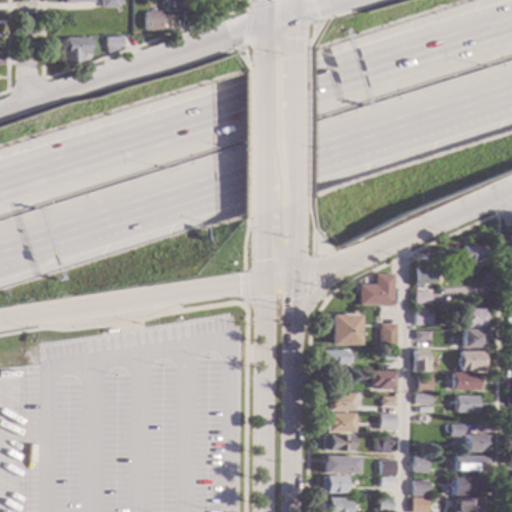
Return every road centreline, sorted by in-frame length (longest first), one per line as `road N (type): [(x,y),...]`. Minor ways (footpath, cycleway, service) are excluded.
road 1 (motorway): [(0,256),(511,94)]
road 2 (motorway): [(511,21),(0,181)]
road 3 (residential): [(509,188),(511,511)]
road 4 (tertiary): [(260,22),(0,109)]
road 5 (tertiary): [(286,281),(511,186)]
road 6 (secondary): [(263,283),(263,511)]
road 7 (secondary): [(286,511),(289,346)]
road 8 (tertiary): [(40,313),(166,295)]
road 9 (secondary): [(261,61),(263,185)]
